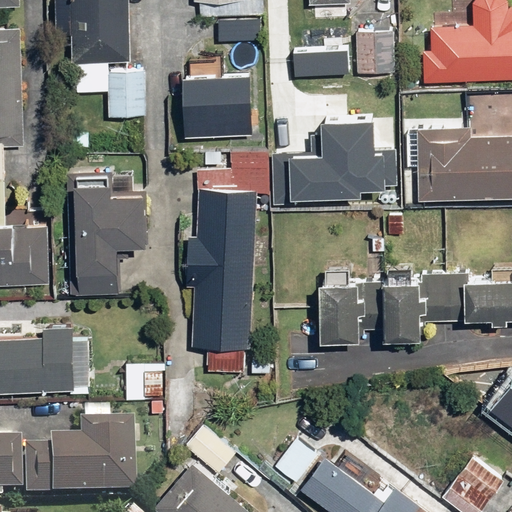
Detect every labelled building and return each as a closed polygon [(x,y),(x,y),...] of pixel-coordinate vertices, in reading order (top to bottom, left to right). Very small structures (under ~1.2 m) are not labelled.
[(58,0),(58,27),(73,27),(73,55),(79,55),(79,88),(110,88),(110,113),(149,113),(149,67),(110,67),(110,56),(130,56),(130,0),(58,0)] [(428,49),(426,76),(511,74),(511,5),(510,4),(510,0),(474,0),(473,25),(435,23),(434,49),(428,49)] [(259,18),(220,17),(219,39),(258,40),(259,18)] [(23,141),(20,23),(0,23),(0,282),(49,282),(49,225),(14,225),(14,222),(7,222),(4,141),(23,141)] [(396,30),(357,30),(358,73),(397,73),(396,30)] [(296,77),(349,74),(347,49),(294,52),(296,77)] [(254,73),(186,74),(187,133),(254,133),(254,73)] [(421,121),(420,187),(402,186),(402,204),(420,204),(420,195),(511,195),(511,131),(478,131),(478,121),(421,121)] [(291,202),(361,199),(361,192),(385,192),(385,185),(397,185),(396,149),(375,150),(374,123),(321,125),(322,136),(311,136),(311,153),(273,154),(275,205),(291,204),(291,202)] [(232,149),(231,168),(200,167),(197,236),(186,236),(184,285),(196,285),(194,344),(210,345),(209,369),(243,370),(244,347),(250,347),(256,193),(269,193),(270,151),(232,149)] [(206,150),(206,164),(222,165),(222,151),(206,150)] [(114,178),(80,179),(81,269),(117,268),(117,241),(147,241),(146,191),(114,192),(114,178)] [(426,279),(412,279),(412,268),(391,268),(391,279),(361,279),(361,276),(349,276),(349,264),(327,264),(327,279),(324,279),(324,334),(435,334),(434,319),(467,319),(467,315),(496,315),(496,319),(510,319),(510,315),(511,314),(511,276),(470,277),(470,272),(426,272),(426,279)] [(0,387),(93,386),(92,338),(78,338),(77,323),(48,324),(48,335),(0,335),(0,387)] [(511,388),(509,387),(490,411),(511,427),(511,388)] [(79,439),(51,440),(52,496),(130,496),(130,423),(108,423),(107,409),(85,410),(85,421),(79,421),(79,439)] [(236,449),(205,421),(187,441),(218,468),(236,449)] [(320,452),(298,434),(278,460),(300,477),(320,452)] [(0,491),(20,491),(19,439),(0,439),(0,491)] [(49,446),(25,446),(25,496),(49,496),(49,446)] [(480,511),(505,476),(472,453),(444,494),(469,511),(480,511)] [(251,511),(193,459),(156,499),(169,511),(251,511)] [(328,460),(309,482),(344,511),(431,511),(399,485),(382,506),(328,460)]
